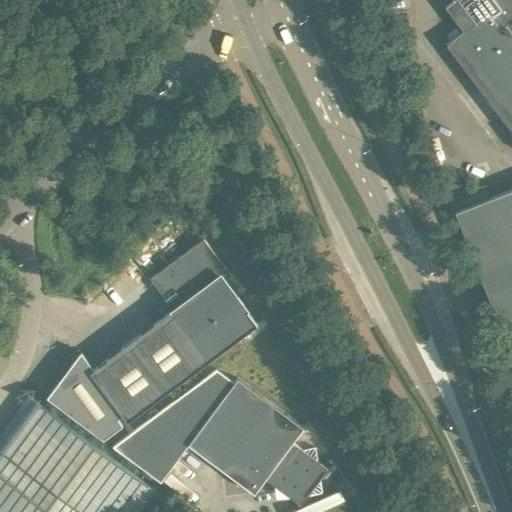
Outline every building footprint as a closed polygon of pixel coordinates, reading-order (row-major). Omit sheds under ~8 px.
[(511,0),(454,0),(445,8),(463,32),(446,45),(511,131),(511,0)] [(445,35),(450,41),(459,34),(455,28),(445,35)] [(511,189),(454,213),(511,359),(511,189)] [(173,310),(169,313),(207,362),(257,325),(223,280),(230,275),(204,239),(150,279),(163,296),(167,292),(172,299),(167,302),(173,310)] [(127,422),(207,362),(169,313),(93,369),(80,352),(47,398),(103,439),(122,425),(117,418),(121,415),(127,422)] [(265,479),(275,486),(275,490),(285,498),(290,497),(301,505),(328,468),(292,442),(304,426),(238,376),(234,382),(216,369),(112,446),(160,481),(188,444),(254,493),(265,479)] [(0,511),(143,511),(158,493),(29,396),(0,434),(0,511)]
